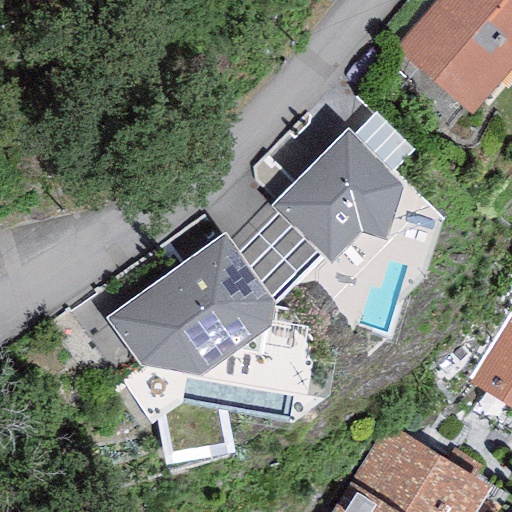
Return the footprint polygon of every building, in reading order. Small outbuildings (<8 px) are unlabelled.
[(511,0),(434,0),(394,49),(471,112),(511,61),(511,0)] [(403,180),(346,123),(270,204),(330,260),(360,230),(385,234),(403,180)] [(224,229),(107,316),(137,361),(200,374),(270,324),(272,298),(224,229)] [(511,315),(470,381),(511,407),(511,315)] [(471,511),(489,483),(385,422),(331,511),(471,511)]
